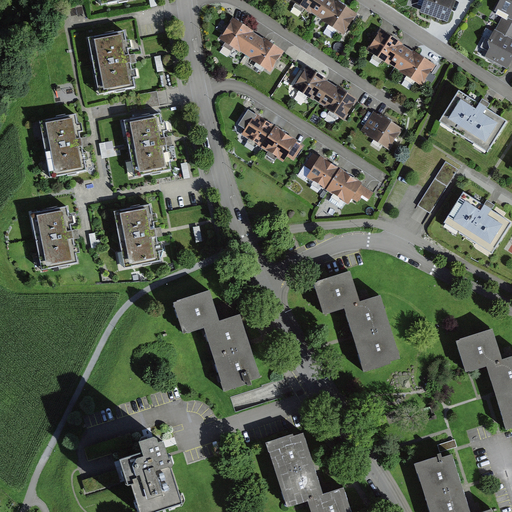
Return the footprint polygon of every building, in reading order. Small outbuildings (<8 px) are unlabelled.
[(133,0),(93,0),(96,14),(135,6),(133,0)] [(353,20),(320,0),(291,0),(284,13),(337,46),(353,20)] [(414,0),(408,19),(443,30),(452,0),(414,0)] [(511,0),(499,0),(471,64),(503,78),(511,57),(511,0)] [(280,59),(228,26),(214,48),(266,81),(280,59)] [(433,75),(378,37),(362,61),(417,99),(433,75)] [(121,39),(82,47),(93,103),(132,95),(121,39)] [(354,107),(302,74),(288,95),(340,129),(354,107)] [(157,93),(126,99),(129,113),(160,107),(158,100),(157,93)] [(433,132),(482,164),(504,130),(455,98),(433,132)] [(298,155),(244,119),(230,139),(285,175),(298,155)] [(74,120),(36,127),(47,187),(85,180),(79,146),(74,120)] [(118,128),(130,187),(169,179),(163,145),(158,120),(118,128)] [(399,138),(369,120),(356,141),(386,159),(399,138)] [(420,206),(434,214),(461,168),(447,160),(420,206)] [(369,201),(310,162),(296,182),(345,214),(348,209),(354,213),(358,206),(364,209),(369,201)] [(439,233),(489,263),(511,228),(461,198),(439,233)] [(148,211),(110,218),(122,278),(160,271),(153,234),(148,211)] [(66,213),(27,221),(38,279),(78,271),(72,240),(66,213)] [(347,280),(308,290),(319,324),(339,317),(346,339),(359,381),(397,368),(377,303),(356,310),(347,280)] [(207,297),(170,310),(180,346),(199,339),(219,402),(259,389),(237,321),(217,329),(207,297)] [(487,369),(506,429),(511,427),(511,358),(502,361),(492,330),(457,342),(467,375),(487,369)] [(117,463),(131,511),(181,511),(164,449),(157,439),(135,445),(138,457),(117,463)] [(300,439),(261,451),(280,511),(300,511),(304,511),(345,511),(340,496),(319,503),(300,439)] [(463,511),(447,462),(410,472),(422,511),(463,511)]
